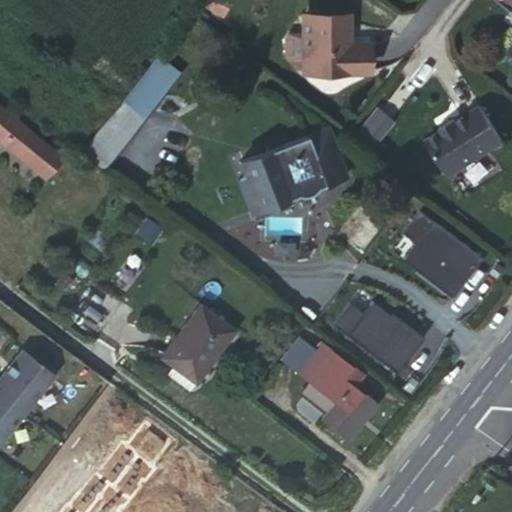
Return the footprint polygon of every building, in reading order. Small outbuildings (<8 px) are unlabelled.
[(308,71),(369,71),(368,44),(350,45),(349,14),(306,15),(308,71)] [(85,145),(79,153),(100,168),(169,72),(147,57),(85,144),(85,145)] [(60,156),(0,106),(0,138),(44,175),(60,156)] [(445,134),(430,144),(452,179),(505,144),(483,110),(458,126),(456,124),(444,132),(445,134)] [(238,161),(258,210),(346,176),(326,127),(238,161)] [(200,303),(161,355),(173,364),(166,373),(188,390),(235,330),(200,303)] [(320,341),(295,370),(333,401),(322,416),(347,437),(374,403),(351,384),(358,374),(351,369),(353,367),(320,341)] [(18,349),(0,372),(0,438),(50,374),(18,349)] [(157,511),(127,477),(86,511),(157,511)]
